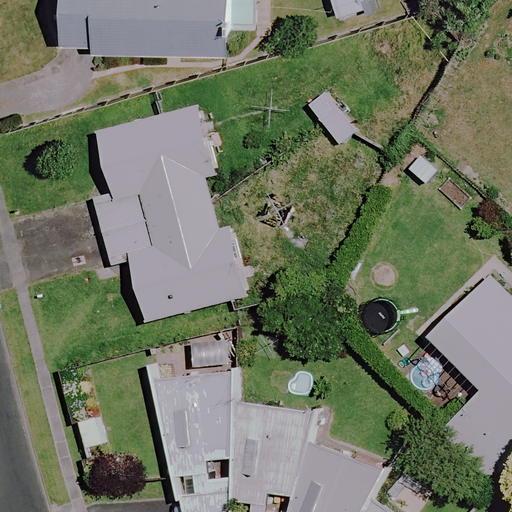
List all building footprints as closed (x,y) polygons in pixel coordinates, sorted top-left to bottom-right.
[(223,52),(223,31),(267,33),(267,0),(59,0),(58,47),(90,48),(89,58),(223,61),(223,52)] [(370,132),(338,87),(311,106),(342,150),(370,132)] [(231,228),(224,230),(211,181),(218,180),(199,109),(100,135),(117,199),(97,204),(114,267),(133,262),(150,324),(243,299),(249,297),(231,228)] [(511,464),(511,294),(491,275),(431,338),(486,390),(444,434),(495,483),(511,464)] [(232,511),(237,406),(238,367),(155,378),(179,511),(232,511)] [(103,397),(73,401),(82,458),(112,454),(103,397)] [(294,511),(313,444),(320,413),(237,406),(232,511),(294,511)] [(375,511),(381,503),(375,499),(385,465),(313,444),(294,511),(375,511)] [(396,478),(381,503),(375,511),(420,511),(429,498),(396,478)]
